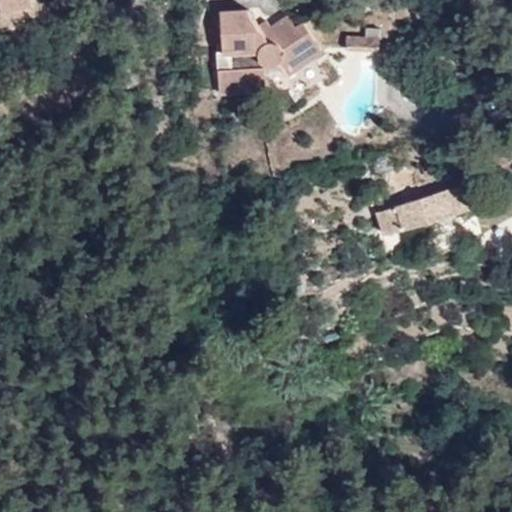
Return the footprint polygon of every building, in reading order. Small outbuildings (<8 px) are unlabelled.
[(288,14),(270,25),(275,33),(267,38),(259,25),(249,9),(221,10),(222,48),(218,48),(220,89),(265,88),(264,62),(279,61),(287,72),(321,50),(302,21),(295,26),(288,14)] [(275,33),(270,25),(266,20),(259,25),(267,38),(275,33)] [(380,49),(381,32),(346,30),(345,47),(380,49)] [(466,180),(396,203),(397,205),(378,211),(384,232),(473,204),(466,180)] [(458,218),(463,237),(481,232),(476,213),(458,218)]
